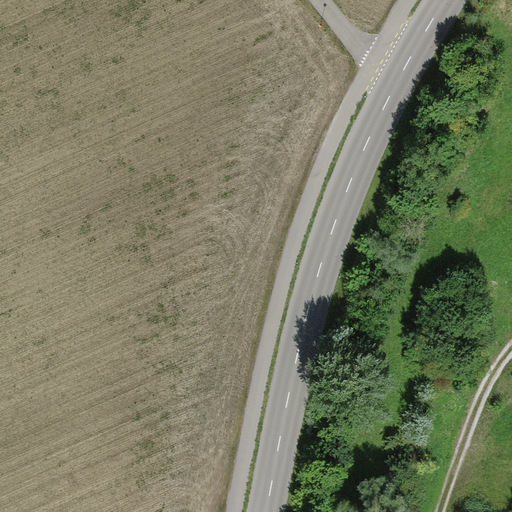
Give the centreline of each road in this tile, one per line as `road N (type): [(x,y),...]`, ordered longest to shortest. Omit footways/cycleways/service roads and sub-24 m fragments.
road 1 (tertiary): [(399,77),(333,228),(298,349),(267,511)]
road 2 (track): [(511,357),(476,398),(442,511)]
